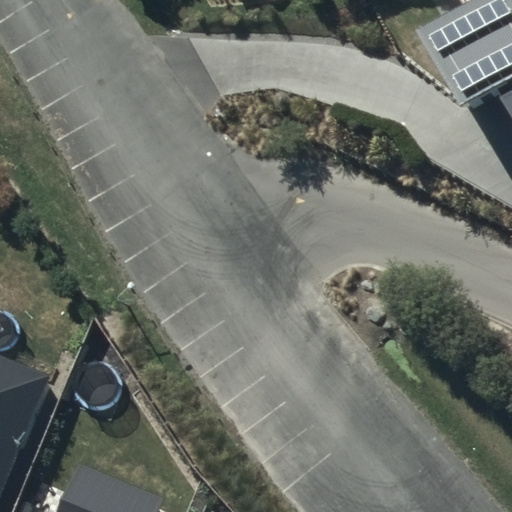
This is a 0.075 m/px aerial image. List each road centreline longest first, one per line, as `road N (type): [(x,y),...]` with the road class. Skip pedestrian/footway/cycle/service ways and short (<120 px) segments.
road 1 (residential): [(188,171),(435,511)]
road 2 (residential): [(511,291),(188,171)]
road 3 (residential): [(66,0),(188,171)]
